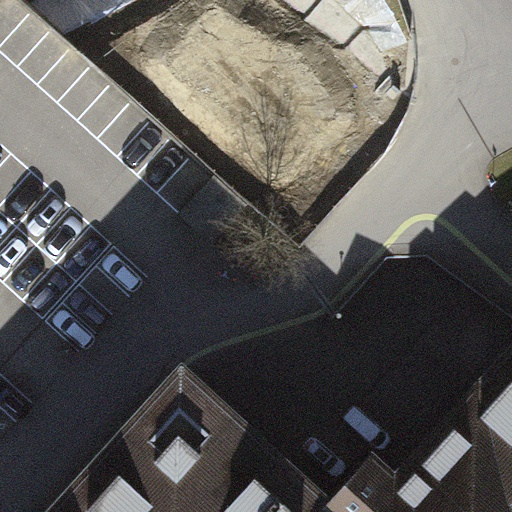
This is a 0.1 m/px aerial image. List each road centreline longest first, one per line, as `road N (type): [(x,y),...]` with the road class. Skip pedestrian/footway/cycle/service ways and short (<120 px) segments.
road 1 (unclassified): [(0,481),(147,334),(172,320),(286,300),(312,285),(465,132)]
road 2 (track): [(465,132),(417,0)]
